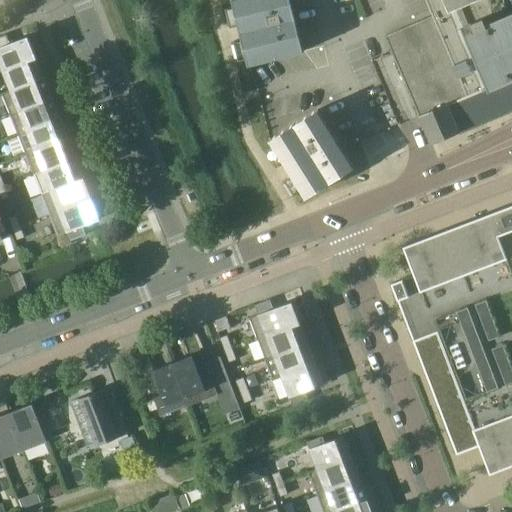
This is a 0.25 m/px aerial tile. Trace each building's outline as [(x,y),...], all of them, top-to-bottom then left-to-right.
[(232,0),(234,6),(238,25),(242,39),(247,58),(248,65),(251,65),(252,64),(304,51),(291,0),(232,0)] [(511,0),(426,0),(429,7),(433,15),(385,36),(391,51),(392,53),(419,115),(419,117),(431,144),(511,109),(511,0)] [(0,72),(3,71),(37,58),(28,36),(10,43),(6,34),(0,36),(0,72)] [(3,71),(11,90),(11,91),(45,78),(37,58),(3,71)] [(45,78),(11,91),(11,90),(2,93),(10,115),(53,98),(45,78)] [(10,115),(18,135),(61,118),(53,98),(10,115)] [(269,140),(273,146),(284,162),(292,175),(302,191),(306,198),(354,167),(343,149),(342,148),(341,146),(318,109),(271,139),(269,140)] [(18,135),(26,155),(69,138),(61,118),(18,135)] [(43,172),(43,171),(77,158),(69,138),(26,155),(34,175),(43,172)] [(85,178),(77,158),(43,171),(43,172),(51,190),(51,192),(85,178)] [(85,178),(51,192),(51,190),(42,194),(50,215),(93,198),(85,178)] [(10,197),(5,186),(0,188),(0,195),(2,200),(10,197)] [(101,218),(93,198),(50,215),(58,236),(68,232),(71,241),(86,235),(83,226),(101,218)] [(414,342),(437,333),(490,473),(511,465),(511,205),(403,247),(414,275),(392,283),(414,342)] [(9,218),(13,229),(13,230),(21,227),(16,215),(9,218)] [(25,237),(21,227),(13,230),(17,240),(25,237)] [(300,322),(292,301),(274,308),(270,299),(255,305),(258,314),(249,317),(257,339),(300,322)] [(215,320),(219,331),(230,327),(226,316),(215,320)] [(308,342),(300,322),(257,339),(266,360),(275,356),(274,355),(308,342)] [(220,337),(225,351),(232,348),(227,335),(220,337)] [(275,356),(282,375),(316,363),(308,342),(274,355),(275,356)] [(232,348),(225,351),(229,362),(237,360),(232,348)] [(201,351),(173,362),(186,397),(186,398),(189,405),(218,394),(216,390),(231,384),(223,364),(208,369),(201,351)] [(173,362),(144,373),(157,408),(186,398),(186,397),(173,362)] [(324,384),(316,363),(282,375),(293,405),(309,400),(305,391),(324,384)] [(236,380),(240,391),(248,388),(243,377),(236,380)] [(110,386),(71,401),(87,444),(88,448),(127,433),(126,429),(110,386)] [(248,388),(240,391),(244,403),(252,400),(248,388)] [(154,399),(146,402),(150,411),(157,408),(154,399)] [(32,403),(9,412),(24,450),(47,441),(32,403)] [(55,426),(46,404),(36,409),(44,430),(55,426)] [(9,412),(0,415),(0,455),(1,458),(24,450),(9,412)] [(317,469),(318,470),(352,457),(344,435),(325,442),(322,436),(307,442),(317,469)] [(138,451),(132,436),(120,441),(125,456),(138,451)] [(359,477),(352,457),(318,470),(317,469),(308,472),(317,493),(359,477)] [(259,461),(232,471),(238,487),(265,477),(259,461)] [(276,485),(284,483),(279,471),(272,474),(276,485)] [(323,511),(329,511),(334,510),(333,510),(367,497),(359,477),(317,493),(323,511)] [(52,496),(63,492),(60,483),(49,487),(52,496)] [(288,494),(284,483),(276,485),(280,496),(288,494)] [(20,499),(23,508),(40,502),(37,493),(20,499)] [(185,494),(177,497),(182,508),(190,505),(185,494)] [(334,510),(334,511),(372,511),(367,497),(333,510),(334,510)] [(163,511),(159,500),(151,503),(153,511),(163,511)]
